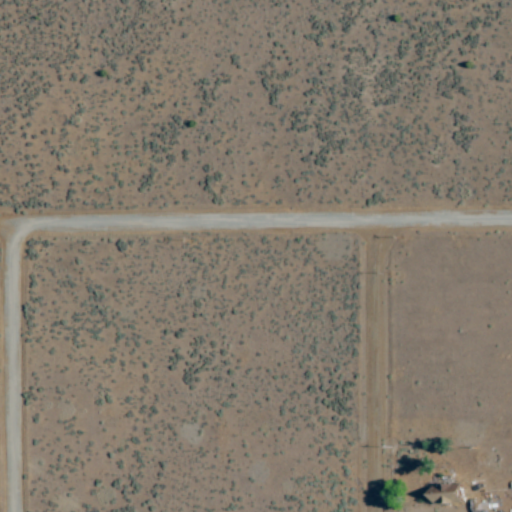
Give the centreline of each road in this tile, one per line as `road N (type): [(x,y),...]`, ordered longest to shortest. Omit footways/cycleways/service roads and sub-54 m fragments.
road 1 (residential): [(0,225),(511,224)]
road 2 (residential): [(20,511),(21,225)]
road 3 (residential): [(382,511),(384,226)]
